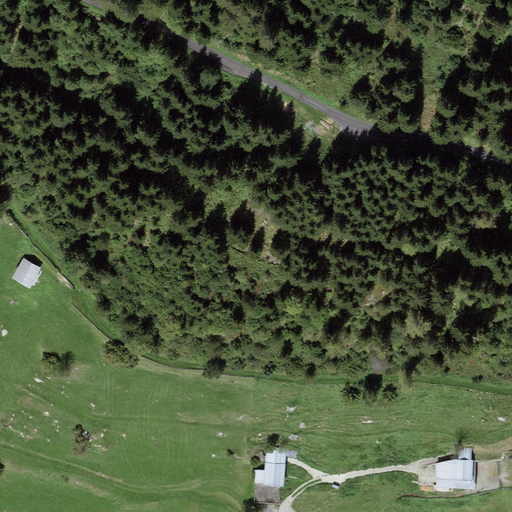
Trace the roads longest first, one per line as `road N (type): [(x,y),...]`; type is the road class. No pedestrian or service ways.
road 1 (track): [(511,390),(444,376),(275,377),(183,366),(141,351),(107,326),(0,192)]
road 2 (track): [(239,511),(217,499),(113,481),(0,446)]
road 3 (track): [(415,467),(321,479),(290,498),(290,511)]
